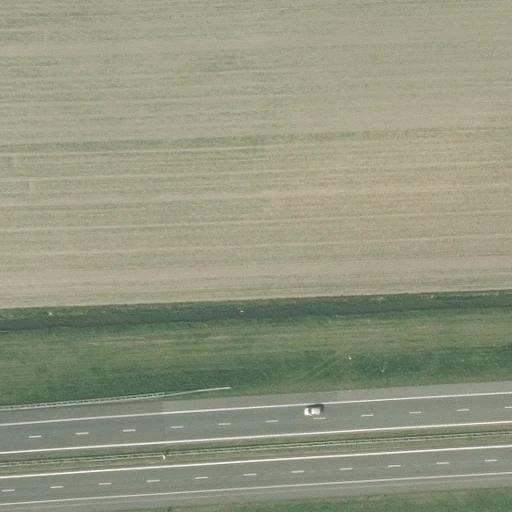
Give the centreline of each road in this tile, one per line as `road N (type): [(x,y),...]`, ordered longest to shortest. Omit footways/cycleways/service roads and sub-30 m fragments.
road 1 (motorway): [(0,492),(511,460)]
road 2 (motorway): [(511,408),(0,439)]
